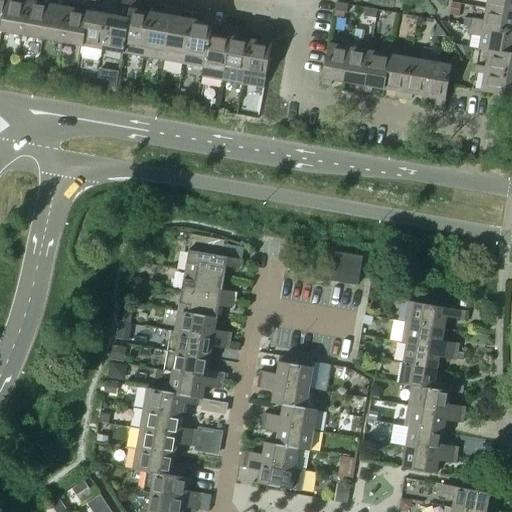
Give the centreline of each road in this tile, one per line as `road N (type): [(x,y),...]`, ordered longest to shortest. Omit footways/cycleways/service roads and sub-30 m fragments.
road 1 (tertiary): [(511,191),(38,106)]
road 2 (tertiary): [(64,163),(511,234)]
road 3 (residential): [(511,133),(293,96),(303,29),(227,0)]
road 4 (residential): [(267,232),(222,511)]
road 5 (tertiary): [(0,381),(25,319),(64,163)]
